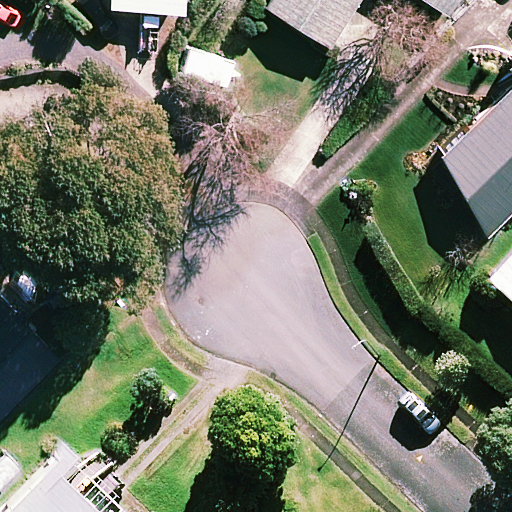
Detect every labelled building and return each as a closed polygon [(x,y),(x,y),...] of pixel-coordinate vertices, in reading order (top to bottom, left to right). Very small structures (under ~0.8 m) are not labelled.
[(181,0),(108,0),(108,6),(181,10),(181,0)] [(449,0),(266,0),(263,5),(326,44),(353,0),(426,0),(443,11),(449,0)] [(217,57),(185,41),(170,72),(203,87),(217,57)] [(511,78),(437,155),(480,234),(511,201),(511,59),(504,67),(511,74),(511,78)] [(0,407),(54,351),(24,322),(42,302),(1,262),(0,263),(0,407)] [(511,275),(497,290),(511,305),(511,275)] [(87,475),(59,447),(25,480),(10,464),(0,473),(0,511),(121,511),(99,489),(116,472),(103,459),(87,475)]
